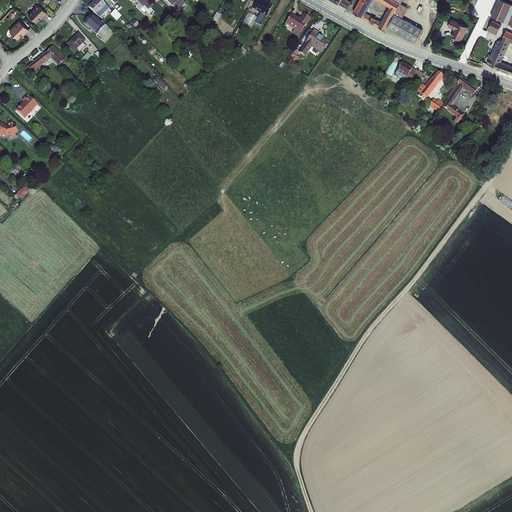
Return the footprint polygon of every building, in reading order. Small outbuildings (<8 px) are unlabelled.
[(90,0),(87,4),(95,11),(106,0),(90,0)] [(185,0),(170,0),(179,8),(186,1),(185,0)] [(266,0),(257,0),(253,8),(260,13),(257,18),(255,22),(261,26),(272,6),(268,4),(265,2),(266,1),(266,0)] [(331,0),(348,9),(352,1),(350,0),(331,0)] [(359,0),(353,12),(364,17),(366,12),(373,0),(359,0)] [(364,17),(363,18),(386,30),(387,27),(395,13),(394,13),(400,2),(396,0),(378,0),(389,6),(381,21),(377,19),(366,12),(364,17)] [(511,3),(503,0),(498,0),(491,16),(511,24),(511,3)] [(154,8),(147,1),(143,5),(150,12),(154,8)] [(409,7),(401,3),(400,2),(394,13),(395,13),(403,18),(409,7)] [(116,4),(111,9),(117,15),(122,10),(116,4)] [(50,14),(40,5),(30,15),(38,23),(44,17),(45,19),(50,14)] [(90,12),(84,20),(95,29),(102,21),(90,12)] [(217,21),(221,15),(216,12),(213,19),(217,21)] [(292,13),(285,24),(294,29),(292,33),(298,36),(306,23),(307,24),(311,18),(304,13),(300,19),(292,13)] [(403,18),(395,13),(387,27),(415,42),(423,29),(403,18)] [(469,27),(452,18),(448,26),(454,29),(451,36),(462,41),(469,27)] [(493,19),(487,30),(497,35),(502,24),(493,19)] [(22,21),(11,31),(19,39),(25,34),(26,35),(31,30),(22,21)] [(39,33),(33,27),(31,30),(36,36),(39,33)] [(314,30),(298,52),(305,56),(311,47),(319,52),(327,40),(318,34),(319,33),(314,30)] [(502,71),(511,74),(511,73),(511,65),(502,61),(511,42),(511,32),(507,30),(502,40),(501,40),(498,41),(497,43),(496,43),(491,54),(489,53),(487,58),(489,59),(487,63),(500,69),(502,70),(502,71)] [(77,32),(66,42),(72,49),(84,38),(77,32)] [(68,56),(57,43),(46,52),(30,66),(34,71),(35,69),(36,70),(40,66),(54,54),(65,66),(71,60),(68,57),(68,56)] [(90,47),(81,55),(85,59),(93,51),(90,47)] [(297,60),(292,57),(287,64),(292,67),(297,60)] [(423,74),(401,62),(396,71),(406,76),(404,81),(404,82),(408,85),(412,79),(417,82),(423,74)] [(406,76),(396,71),(394,74),(395,74),(394,75),(404,81),(406,76)] [(422,84),(417,90),(420,93),(418,96),(425,101),(444,76),(437,71),(425,86),(422,84)] [(164,90),(168,86),(160,78),(158,77),(157,77),(155,78),(155,80),(156,82),(164,90)] [(455,85),(447,98),(448,98),(442,107),(447,110),(447,111),(456,117),(461,121),(462,122),(466,117),(456,110),(457,109),(453,106),(464,90),(472,96),(479,87),(474,83),(472,86),(460,78),(457,82),(458,85),(457,86),(455,85)] [(27,99),(20,107),(28,115),(41,101),(31,92),(26,98),(27,99)] [(444,102),(438,99),(437,101),(433,99),(428,106),(438,112),(444,102)] [(1,120),(0,121),(0,131),(3,133),(5,131),(8,133),(10,131),(12,132),(19,128),(15,120),(13,121),(11,117),(8,119),(10,123),(7,124),(1,120)] [(16,195),(21,200),(28,193),(23,188),(16,195)] [(511,201),(504,195),(501,199),(511,207),(511,201)]
